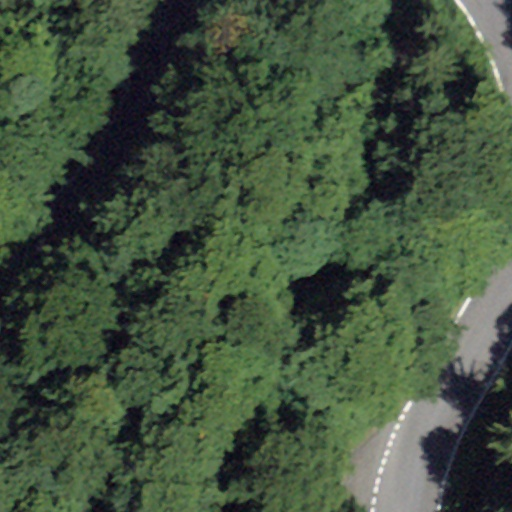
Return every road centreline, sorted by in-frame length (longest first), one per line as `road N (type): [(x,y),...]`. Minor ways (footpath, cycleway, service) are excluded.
road 1 (tertiary): [(0,258),(77,186),(108,138),(148,0)]
road 2 (tertiary): [(511,273),(404,511)]
